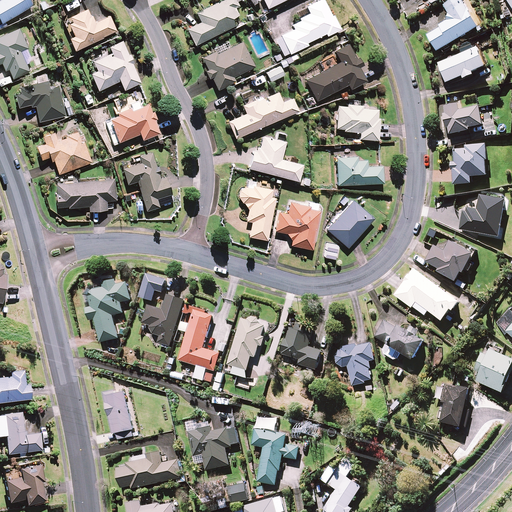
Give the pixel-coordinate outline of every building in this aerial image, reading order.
[(0,0),(0,27),(6,24),(4,21),(32,6),(28,0),(0,0)] [(236,2),(235,0),(222,0),(196,13),(200,23),(186,29),(194,45),(234,26),(230,18),(237,15),(234,8),(238,6),(236,2)] [(338,29),(322,0),(319,0),(296,12),(300,20),(291,25),(294,29),(274,39),(284,57),(307,45),(306,43),(324,33),(326,36),(338,29)] [(454,0),(444,6),(450,15),(446,17),(449,21),(440,27),(441,29),(428,36),(438,52),(483,25),(467,0),(454,0)] [(94,23),(87,9),(66,19),(73,36),(68,38),(74,50),(116,31),(109,16),(94,23)] [(0,63),(1,63),(4,70),(8,68),(12,79),(29,71),(25,63),(32,60),(19,28),(0,36),(0,63)] [(129,54),(128,54),(122,41),(109,47),(111,53),(93,62),(97,71),(90,74),(97,90),(119,81),(123,90),(140,82),(132,64),(134,64),(129,54)] [(254,66),(242,42),(230,47),(227,42),(216,48),(217,50),(201,58),(216,90),(234,81),(232,77),(254,66)] [(360,65),(349,44),(333,52),(339,62),(305,80),(316,100),(346,84),(348,89),(365,80),(357,67),(360,65)] [(486,67),(478,48),(439,64),(447,83),(463,77),(464,80),(474,75),(473,73),(486,67)] [(283,75),(279,66),(265,73),(270,82),(283,75)] [(48,88),(45,74),(35,77),(36,84),(20,88),(21,93),(16,95),(19,107),(35,103),(39,122),(65,116),(58,86),(48,88)] [(282,103),(277,92),(266,97),(268,101),(264,102),(262,97),(242,106),(246,114),(227,122),(235,138),(297,111),(291,98),(282,103)] [(158,133),(148,105),(141,107),(138,100),(129,103),(131,108),(117,113),(118,117),(110,120),(118,142),(139,134),(141,139),(158,133)] [(458,104),(443,107),(445,116),(443,116),(445,128),(448,127),(450,135),(470,131),(469,128),(483,126),(480,107),(459,111),(458,104)] [(343,129),(343,131),(359,132),(359,139),(377,140),(378,118),(376,118),(377,109),(364,108),(364,106),(346,105),(346,107),(337,106),(336,129),(343,129)] [(90,162),(77,124),(54,133),(42,137),(45,144),(36,147),(40,159),(51,156),(58,174),(90,162)] [(286,135),(277,133),(276,140),(262,137),(259,149),(254,147),(248,168),(297,181),(301,165),(280,159),(286,135)] [(119,151),(109,134),(101,139),(111,155),(119,151)] [(488,176),(487,145),(465,146),(466,150),(454,150),(455,164),(452,164),(453,185),(471,184),(471,177),(488,176)] [(160,179),(152,153),(135,158),(137,163),(121,168),(126,184),(136,181),(145,211),(173,202),(165,177),(160,179)] [(356,160),(356,157),(336,158),(337,185),(382,183),(381,166),(366,167),(366,160),(356,160)] [(116,200),(114,178),(55,184),(57,209),(88,206),(88,211),(106,210),(105,201),(116,200)] [(246,219),(244,218),(241,233),(248,234),(248,236),(266,240),(274,198),(270,197),(272,190),(254,187),(255,181),(248,180),(247,187),(244,186),(243,187),(242,188),(241,188),(240,189),(239,191),(239,192),(238,193),(238,194),(238,195),(238,197),(238,198),(239,199),(239,200),(240,202),(241,203),(243,203),(248,209),(246,219)] [(372,218),(352,200),(326,229),(346,247),(372,218)] [(318,211),(316,210),(317,203),(306,201),(305,205),(289,202),(287,214),(278,212),(275,231),(293,234),(290,245),(311,249),(318,211)] [(475,254),(451,241),(445,251),(435,246),(425,262),(439,269),(437,272),(456,282),(462,272),(464,273),(475,254)] [(460,302),(414,269),(395,296),(424,317),(428,311),(442,321),(451,309),(453,311),(460,302)] [(105,288),(94,291),(90,297),(92,307),(88,308),(91,320),(96,319),(101,342),(119,338),(113,316),(124,313),(121,303),(131,300),(127,283),(117,285),(116,280),(104,283),(105,288)] [(151,326),(150,328),(154,335),(161,337),(159,344),(170,348),(184,302),(169,298),(165,311),(149,307),(143,324),(151,326)] [(214,316),(195,310),(191,324),(184,322),(181,330),(189,333),(180,361),(215,371),(221,354),(204,349),(214,316)] [(267,322),(252,317),(251,322),(241,319),(226,372),(245,378),(252,356),(256,358),(259,346),(263,347),(265,337),(262,337),(267,322)] [(384,320),(375,337),(386,343),(383,350),(383,351),(384,352),(384,353),(385,354),(386,355),(387,356),(388,357),(389,358),(390,358),(392,359),(393,359),(394,359),(395,359),(397,359),(398,359),(398,358),(398,359),(401,353),(414,360),(425,341),(400,326),(399,328),(384,320)] [(315,328),(295,322),(293,329),(291,328),(287,339),(285,338),(280,354),(300,360),(299,364),(316,370),(322,351),(309,346),(315,328)] [(342,367),(343,367),(349,366),(352,386),(365,384),(365,381),(372,380),(369,361),(375,360),(372,342),(342,347),(342,350),(340,350),(339,351),(338,352),(337,353),(337,354),(336,356),(336,357),(336,359),(337,360),(337,361),(338,363),(338,364),(339,365),(341,366),(342,367)] [(511,367),(511,359),(489,351),(487,356),(482,354),(475,372),(480,373),(476,382),(503,392),(511,367)] [(24,386),(22,371),(7,372),(8,377),(0,378),(0,402),(30,400),(28,385),(24,386)] [(224,374),(219,373),(214,390),(219,391),(224,374)] [(251,384),(239,380),(237,386),(249,390),(251,384)] [(470,391),(441,384),(438,400),(441,400),(437,421),(466,428),(470,411),(465,409),(470,391)] [(116,394),(116,392),(104,394),(113,434),(116,434),(118,440),(135,436),(125,392),(116,394)] [(20,413),(0,415),(0,444),(1,444),(0,436),(4,436),(6,454),(41,450),(39,434),(23,436),(20,413)] [(323,425),(311,423),(308,435),(321,437),(323,425)] [(213,431),(212,427),(189,432),(195,456),(204,454),(207,470),(230,465),(226,448),(240,445),(236,426),(213,431)] [(276,433),(256,430),(254,446),(264,447),(259,482),(276,485),(279,470),(281,471),(283,457),(298,459),(300,447),(285,445),(287,434),(276,433)] [(163,463),(161,452),(147,454),(148,459),(127,463),(128,466),(118,468),(122,488),(132,486),(133,489),(183,478),(179,460),(163,463)] [(356,464),(341,455),(332,469),(324,481),(337,489),(322,511),(350,511),(353,509),(349,507),(362,487),(347,477),(356,464)] [(43,481),(39,464),(17,469),(19,477),(2,480),(7,503),(23,499),(25,505),(44,501),(40,482),(43,481)] [(249,500),(245,483),(233,485),(236,502),(249,500)] [(174,511),(173,502),(143,508),(142,501),(127,503),(128,511),(174,511)] [(248,507),(247,503),(240,504),(241,511),(265,511),(264,505),(248,507)]
